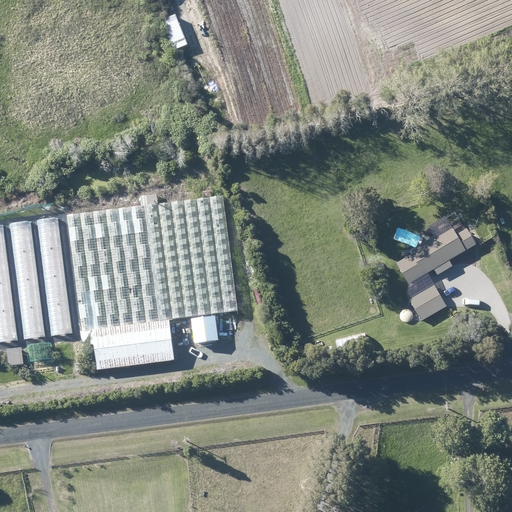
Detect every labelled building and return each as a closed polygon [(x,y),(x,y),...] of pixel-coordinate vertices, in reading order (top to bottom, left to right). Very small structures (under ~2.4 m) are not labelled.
[(176,15),(160,22),(173,53),(189,46),(176,15)] [(235,310),(234,303),(220,194),(211,196),(203,197),(65,214),(80,331),(90,329),(92,344),(95,369),(173,360),(171,346),(167,319),(235,310)] [(474,244),(466,231),(465,228),(454,235),(449,225),(440,231),(438,226),(437,226),(427,233),(427,234),(429,237),(407,250),(410,254),(400,259),(394,263),(407,284),(422,275),(429,271),(433,277),(442,271),(451,266),(447,260),(474,244)] [(445,306),(436,290),(432,283),(424,287),(416,292),(408,297),(406,298),(420,320),(435,312),(445,306)] [(193,343),(216,339),(214,324),(218,324),(217,315),(212,316),(212,315),(189,318),(193,343)] [(35,367),(36,376),(45,375),(44,366),(35,367)]
